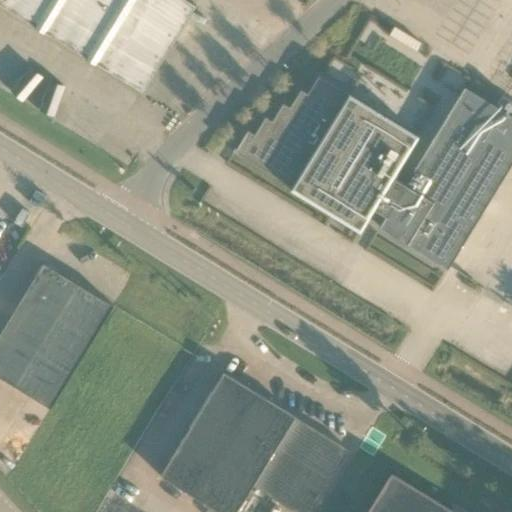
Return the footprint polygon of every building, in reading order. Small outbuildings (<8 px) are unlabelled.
[(0,0),(0,4),(143,92),(196,6),(186,0),(0,0)] [(411,37),(406,46),(416,52),(422,43),(411,37)] [(458,93),(467,79),(448,68),(440,81),(458,93)] [(511,118),(464,90),(411,178),(398,170),(418,138),(416,137),(350,97),(350,96),(348,95),(348,96),(318,77),(307,95),(300,91),(290,109),(283,104),(272,122),(265,118),(254,136),(248,132),(236,150),(234,149),(232,152),(291,188),(290,191),(292,192),(294,187),(360,228),(358,232),(360,233),(373,210),(386,218),(380,229),(446,269),(511,159),(511,118)] [(0,334),(0,377),(51,409),(113,306),(43,263),(0,334)] [(311,511),(350,450),(223,373),(161,476),(219,511),(236,511),(252,486),(295,511),(311,511)] [(451,511),(392,476),(369,511),(451,511)]
